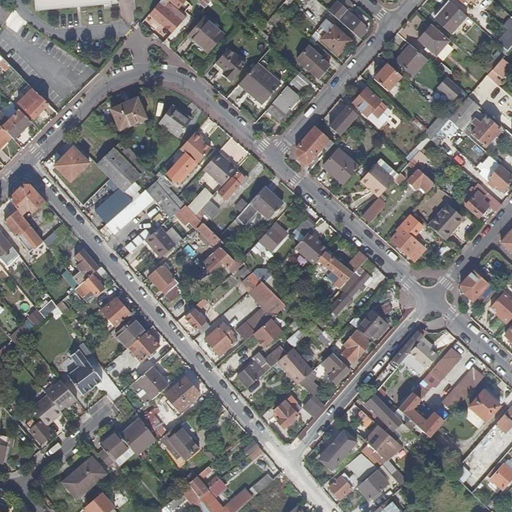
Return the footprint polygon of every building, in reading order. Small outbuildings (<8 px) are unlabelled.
[(34,0),(36,10),(78,6),(80,6),(117,3),(117,1),(117,0),(34,0)] [(337,1),(329,10),(360,38),(368,28),(354,16),(347,10),(337,1)] [(450,1),(435,18),(452,34),(468,16),(450,1)] [(0,18),(4,22),(11,12),(0,4),(0,18)] [(504,25),(509,29),(497,42),(502,46),(508,52),(511,47),(511,16),(504,25)] [(224,33),(205,17),(189,36),(208,52),(224,33)] [(351,41),(334,25),(322,39),(339,54),(351,41)] [(449,40),(432,26),(420,39),(437,54),(449,40)] [(399,51),(402,54),(396,60),(414,75),(428,59),(408,42),(399,51)] [(309,45),(297,59),(318,79),(331,65),(309,45)] [(502,46),(493,57),(494,58),(484,69),(489,74),(503,58),(508,52),(502,46)] [(247,64),(229,47),(216,62),(225,70),(223,73),(232,81),(236,77),(235,77),(247,64)] [(9,64),(3,58),(0,61),(0,68),(3,66),(5,68),(9,64)] [(271,66),(261,58),(239,84),(263,104),(282,83),(267,71),(271,66)] [(511,65),(503,58),(489,74),(488,75),(493,80),(498,74),(503,78),(508,73),(506,71),(511,65)] [(442,62),(438,67),(448,76),(452,71),(442,62)] [(402,75),(388,63),(375,79),(389,91),(402,75)] [(300,72),(292,81),(302,91),(305,87),(307,88),(312,82),(300,72)] [(463,89),(448,76),(437,88),(453,101),(463,89)] [(300,98),(287,86),(267,109),(281,121),(281,120),(285,115),(287,117),(292,112),(290,110),(300,98)] [(389,107),(367,87),(353,103),(368,115),(371,112),(379,118),(389,107)] [(33,88),(18,102),(34,118),(49,104),(33,88)] [(481,107),(469,96),(450,119),(461,129),(479,109),(481,107)] [(138,97),(111,109),(120,129),(147,118),(138,97)] [(332,120),(344,107),(338,102),(326,115),(332,120)] [(192,119),(172,104),(159,122),(179,137),(192,119)] [(359,115),(348,105),(330,125),(341,136),(359,115)] [(32,121),(20,109),(2,127),(12,136),(14,138),(32,121)] [(487,116),(479,109),(461,129),(464,132),(468,128),(473,132),(478,126),(473,122),(476,119),(481,123),(487,116)] [(417,113),(411,121),(432,140),(450,119),(443,112),(431,126),(417,113)] [(473,122),(478,126),(473,132),(472,133),(487,146),(501,130),(487,116),(481,123),(476,119),(473,122)] [(0,124),(0,148),(12,136),(2,127),(0,124)] [(330,139),(316,126),(297,147),(298,157),(307,166),(324,146),(330,139)] [(195,133),(181,148),(185,152),(166,174),(175,183),(178,181),(180,183),(211,148),(195,133)] [(334,143),(330,139),(324,146),(328,150),(334,143)] [(147,165),(122,140),(97,165),(121,188),(124,191),(149,167),(147,165)] [(90,162),(73,146),(55,165),(71,181),(90,162)] [(360,166),(340,148),(323,167),(344,184),(360,166)] [(430,159),(422,151),(412,162),(419,168),(420,169),(430,159)] [(238,168),(219,152),(204,169),(222,186),(232,176),(237,169),(238,168)] [(477,167),(482,171),(480,173),(489,181),(488,182),(491,185),(493,183),(503,191),(511,180),(511,175),(490,156),(483,163),(481,162),(477,167)] [(411,161),(408,164),(416,172),(419,168),(412,162),(411,161)] [(394,179),(376,163),(361,180),(379,197),(380,196),(383,193),(388,187),(394,180),(394,179)] [(419,168),(416,172),(408,180),(417,188),(420,185),(427,192),(435,183),(420,169),(419,168)] [(232,176),(233,177),(218,193),(227,200),(240,184),(242,186),(250,177),(241,169),(239,171),(237,169),(232,176)] [(406,177),(401,172),(394,179),(394,180),(400,185),(406,177)] [(30,183),(23,183),(8,197),(23,215),(29,209),(33,214),(46,202),(30,183)] [(474,188),(472,186),(461,198),(467,204),(466,205),(479,217),(489,206),(496,212),(502,205),(478,184),(474,188)] [(284,203),(265,186),(236,218),(246,227),(261,211),(270,219),(284,203)] [(391,190),(388,187),(383,193),(386,196),(391,190)] [(124,191),(121,188),(95,210),(107,224),(123,210),(133,201),(124,191)] [(214,195),(206,188),(188,206),(196,214),(202,208),(210,199),(214,195)] [(145,190),(133,201),(123,210),(132,219),(154,199),(145,190)] [(380,196),(379,197),(363,216),(370,222),(387,203),(380,196)] [(249,204),(243,198),(235,206),(241,212),(249,204)] [(210,199),(202,208),(211,217),(212,218),(221,209),(210,199)] [(462,217),(447,204),(429,225),(446,240),(454,231),(451,228),(462,217)] [(186,205),(180,210),(197,227),(198,229),(204,223),(196,214),(186,205)] [(196,214),(204,223),(205,223),(211,217),(202,208),(196,214)] [(18,210),(4,221),(30,252),(43,240),(35,229),(18,210)] [(132,219),(123,210),(107,224),(106,224),(115,234),(132,219)] [(180,210),(175,214),(193,232),(197,227),(180,210)] [(398,231),(390,239),(416,261),(426,249),(406,231),(414,223),(408,217),(397,229),(398,231)] [(315,225),(307,218),(293,232),(302,240),(311,230),(315,225)] [(286,231),(276,221),(259,241),(272,252),(286,236),(285,235),(286,234),(284,232),(286,231)] [(198,229),(202,233),(199,236),(214,252),(224,243),(219,238),(205,223),(204,223),(198,229)] [(150,237),(146,240),(162,258),(177,245),(161,227),(152,235),(150,237)] [(302,240),(296,248),(315,264),(319,259),(326,251),(328,248),(318,239),(316,238),(317,236),(311,230),(302,240)] [(511,230),(501,242),(511,251),(511,230)] [(15,251),(0,231),(0,256),(8,249),(12,254),(15,251)] [(60,238),(54,231),(44,241),(50,248),(55,243),(60,238)] [(150,237),(144,231),(126,247),(131,253),(146,240),(150,237)] [(55,243),(50,248),(58,258),(63,254),(55,243)] [(224,243),(214,252),(200,265),(210,275),(224,263),(233,273),(245,263),(242,260),(224,243)] [(208,254),(203,248),(191,259),(197,265),(208,254)] [(75,256),(80,262),(76,266),(80,271),(73,277),(80,285),(100,268),(83,249),(75,256)] [(326,251),(319,259),(347,282),(356,271),(368,258),(360,251),(346,267),(326,251)] [(172,268),(166,261),(149,276),(150,277),(162,290),(175,279),(176,278),(169,270),(172,268)] [(181,264),(176,269),(179,273),(185,269),(181,264)] [(102,267),(100,268),(80,285),(75,289),(83,298),(92,290),(95,294),(96,295),(105,288),(98,280),(107,272),(102,267)] [(191,273),(187,268),(180,274),(184,279),(191,273)] [(258,268),(254,272),(265,282),(272,275),(274,272),(270,268),(258,268)] [(346,283),(351,286),(344,293),(344,292),(330,308),(337,315),(352,299),(356,303),(361,298),(356,293),(371,276),(364,270),(360,275),(356,271),(347,282),(346,283)] [(461,285),(462,288),(464,293),(481,308),(497,290),(481,277),(483,275),(479,273),(478,274),(474,271),(461,285)] [(265,282),(264,283),(275,293),(283,285),(272,275),(265,282)] [(179,283),(175,279),(162,290),(166,295),(177,285),(179,283)] [(263,281),(250,292),(264,308),(261,311),(260,310),(247,322),(249,324),(256,332),(271,319),(287,305),(286,305),(283,301),(275,293),(264,283),(263,281)] [(183,293),(177,285),(166,295),(165,295),(172,302),(183,293)] [(95,294),(92,290),(83,298),(87,302),(95,294)] [(511,318),(511,297),(504,291),(491,307),(499,314),(498,315),(507,324),(511,318)] [(305,298),(298,292),(286,305),(287,305),(293,311),(305,298)] [(116,297),(102,309),(117,327),(131,314),(116,297)] [(205,298),(184,316),(197,330),(197,329),(202,334),(211,326),(199,311),(209,302),(205,298)] [(51,300),(38,311),(44,318),(50,313),(55,320),(62,314),(51,300)] [(62,300),(57,305),(64,315),(70,310),(62,300)] [(376,307),(373,310),(390,325),(393,322),(376,307)] [(35,327),(43,318),(35,310),(26,318),(35,327)] [(390,325),(373,310),(358,328),(370,339),(373,335),(378,339),(390,325)] [(147,332),(135,318),(117,334),(128,348),(129,347),(147,332)] [(271,319),(256,332),(254,333),(259,340),(258,340),(264,347),(283,332),(271,319)] [(231,330),(224,323),(205,339),(221,356),(239,340),(231,331),(231,330)] [(249,324),(241,330),(242,332),(240,334),(246,340),(254,333),(256,332),(249,324)] [(358,329),(344,345),(347,348),(339,357),(349,369),(372,342),(358,329)] [(420,329),(418,331),(424,337),(428,332),(420,329)] [(148,331),(147,332),(129,347),(142,362),(160,345),(148,331)] [(306,338),(299,331),(289,340),(295,347),(306,338)] [(424,337),(418,331),(389,364),(395,369),(410,353),(421,340),(424,337)] [(12,334),(8,337),(13,342),(16,339),(12,334)] [(424,337),(421,340),(432,349),(434,346),(424,337)] [(421,340),(410,353),(426,368),(438,355),(432,349),(421,340)] [(86,358),(91,354),(86,347),(83,343),(78,346),(80,349),(72,355),(80,366),(68,374),(83,394),(102,380),(86,358)] [(252,358),(255,361),(238,376),(247,388),(278,361),(291,350),(287,345),(284,348),(281,346),(265,359),(259,352),(252,358)] [(0,356),(1,358),(9,351),(4,346),(0,349),(0,356)] [(291,350),(278,361),(298,384),(300,382),(307,376),(313,371),(294,348),(291,350)] [(334,353),(329,348),(322,355),(326,360),(334,353)] [(462,357),(452,348),(426,378),(434,385),(436,386),(462,357)] [(326,360),(333,366),(326,373),(337,384),(351,370),(349,369),(339,357),(334,353),(326,360)] [(324,361),(319,356),(311,364),(316,368),(324,361)] [(153,366),(136,381),(152,399),(170,384),(153,366)] [(485,377),(475,368),(444,402),(454,411),(485,377)] [(307,376),(300,382),(314,394),(315,396),(321,389),(307,376)] [(200,394),(186,377),(166,394),(181,411),(200,394)] [(410,417),(404,424),(416,436),(424,445),(445,422),(437,415),(434,412),(426,420),(414,409),(422,400),(421,399),(434,385),(426,378),(399,408),(410,417)] [(71,405),(76,400),(60,381),(45,393),(59,410),(68,402),(71,405)] [(486,387),(484,390),(495,399),(497,396),(486,387)] [(484,390),(469,406),(486,421),(501,405),(495,399),(484,390)] [(314,394),(307,402),(320,413),(326,405),(315,396),(314,394)] [(373,408),(390,426),(385,431),(403,447),(416,436),(404,424),(394,414),(394,413),(374,394),(366,403),(371,409),(373,408)] [(35,412),(46,426),(61,413),(46,396),(32,409),(35,412)] [(286,401),(275,410),(282,417),(278,421),(285,429),(299,415),(286,401)] [(307,402),(303,407),(315,418),(320,413),(307,402)] [(30,416),(35,412),(32,409),(29,405),(24,409),(30,416)] [(511,406),(496,424),(505,433),(511,425),(511,406)] [(157,437),(167,430),(152,409),(142,416),(157,437)] [(362,410),(356,417),(368,427),(373,420),(362,410)] [(38,442),(48,432),(37,419),(27,429),(38,442)] [(136,455),(155,439),(140,419),(119,436),(129,447),(136,455)] [(385,431),(379,425),(366,441),(379,454),(387,461),(403,447),(385,431)] [(177,426),(161,440),(178,460),(183,456),(186,460),(199,448),(183,429),(181,430),(177,426)] [(357,441),(344,429),(321,457),(333,468),(357,441)] [(113,461),(129,447),(119,436),(116,432),(100,446),(113,461)] [(259,446),(254,440),(244,449),(249,455),(250,454),(259,446)] [(210,446),(204,452),(214,462),(220,457),(210,446)] [(263,450),(259,446),(250,454),(254,458),(263,450)] [(264,452),(263,450),(254,458),(250,454),(249,455),(254,461),(264,452)] [(387,461),(379,454),(371,462),(379,468),(383,465),(387,461)] [(89,487),(105,474),(91,456),(61,481),(74,497),(87,486),(89,487)] [(511,478),(511,469),(505,463),(490,479),(502,490),(511,478)] [(191,482),(190,483),(200,498),(209,490),(208,490),(221,479),(218,476),(206,486),(200,479),(212,469),(210,466),(196,478),(191,482)] [(388,483),(377,470),(358,487),(369,499),(388,483)] [(397,470),(391,475),(402,487),(408,482),(397,470)] [(196,478),(192,472),(186,478),(191,482),(196,478)] [(280,473),(273,480),(257,494),(263,500),(286,480),(280,473)] [(345,473),(329,487),(340,499),(352,489),(347,483),(351,479),(345,473)] [(209,490),(200,498),(212,511),(236,511),(248,502),(257,494),(273,480),(268,474),(248,491),(246,488),(224,508),(212,493),(216,489),(213,486),(209,490)] [(222,479),(216,484),(218,487),(223,492),(229,487),(222,479)] [(400,489),(393,481),(376,495),(383,504),(391,497),(400,489)] [(194,509),(201,502),(189,486),(174,499),(168,504),(173,510),(186,499),(194,509)] [(356,488),(345,498),(357,511),(359,511),(369,503),(356,488)] [(100,492),(81,509),(83,511),(108,511),(114,508),(100,492)] [(287,511),(294,507),(283,494),(270,506),(273,509),(275,511),(287,511)] [(502,500),(496,496),(488,505),(493,510),(497,505),(502,500)] [(402,511),(391,497),(383,504),(373,511),(402,511)] [(196,511),(208,511),(201,502),(194,509),(196,511)] [(236,511),(250,511),(254,509),(248,502),(236,511)]
